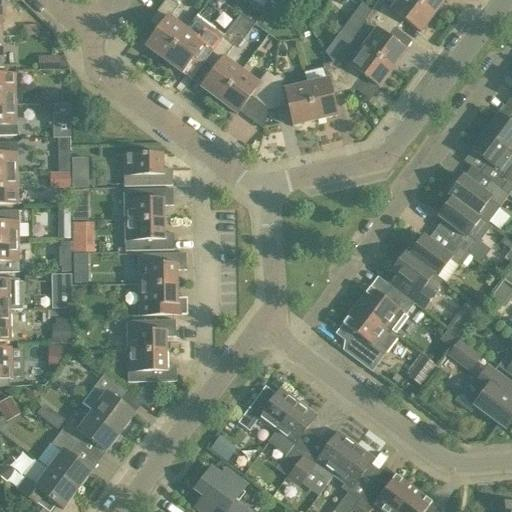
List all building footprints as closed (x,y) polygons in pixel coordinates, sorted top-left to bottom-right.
[(165,62),(188,31),(170,18),(177,7),(169,0),(164,0),(149,23),(160,31),(147,48),(165,62)] [(380,0),(372,11),(396,29),(403,19),(421,32),(434,14),(414,0),(398,0),(392,9),(388,6),(380,0)] [(414,0),(434,14),(443,0),(414,0)] [(367,23),(353,43),(363,49),(364,49),(394,70),(407,52),(389,39),(396,29),(372,11),(364,21),(367,23)] [(228,30),(254,50),(267,33),(240,13),(228,30)] [(188,31),(165,62),(183,75),(206,44),(188,31)] [(340,55),(334,63),(339,72),(353,95),(365,78),(379,88),(381,89),(394,70),(364,49),(363,49),(353,43),(343,57),(340,55)] [(221,104),(244,72),(225,59),(203,91),(221,104)] [(334,63),(324,65),(326,75),(339,72),(334,63)] [(262,85),(244,72),(221,104),(239,117),(251,99),(267,110),(271,92),(262,85)] [(273,88),(276,77),(268,72),(262,80),(273,88)] [(276,77),(273,88),(287,85),(284,75),(276,77)] [(0,107),(18,107),(18,76),(0,76),(0,107)] [(309,86),(318,123),(340,118),(331,81),(309,86)] [(295,129),(318,123),(309,86),(286,91),(295,129)] [(18,107),(0,107),(0,138),(19,138),(18,107)] [(485,134),(511,154),(511,126),(498,116),(485,134)] [(511,184),(508,182),(511,176),(511,154),(485,134),(472,152),(488,165),(480,176),(489,182),(507,196),(511,189),(511,184)] [(70,150),(70,139),(55,140),(55,150),(70,150)] [(0,175),(19,175),(18,145),(0,145),(0,175)] [(165,171),(165,157),(125,157),(126,189),(175,188),(174,171),(165,171)] [(19,175),(0,175),(0,206),(20,206),(19,175)] [(507,196),(489,182),(482,192),(463,177),(460,181),(457,179),(454,179),(445,190),(446,193),(449,196),(448,197),(451,200),(452,199),(480,220),(490,228),(491,227),(486,224),(507,196)] [(127,223),(167,222),(166,208),(175,208),(175,191),(126,192),(127,223)] [(476,246),(490,228),(480,220),(452,199),(451,200),(438,218),(457,233),(450,243),(468,256),(468,255),(479,263),(486,254),(476,246)] [(0,244),(21,244),(20,213),(0,213),(0,244)] [(167,222),(127,223),(127,253),(176,252),(176,235),(167,235),(167,222)] [(468,256),(450,243),(443,252),(423,238),(410,256),(406,254),(438,278),(450,261),(459,268),(468,256)] [(74,253),(92,253),(91,240),(73,240),(74,253)] [(21,244),(0,244),(0,274),(21,274),(21,244)] [(437,279),(438,278),(406,254),(392,273),(411,288),(404,298),(413,304),(422,311),(435,293),(426,286),(434,276),(437,279)] [(74,255),(73,279),(87,279),(88,255),(74,255)] [(140,287),(180,286),(180,272),(188,272),(188,255),(139,256),(140,287)] [(53,309),(72,308),(70,275),(51,276),(53,309)] [(19,285),(19,281),(0,281),(0,312),(12,312),(26,312),(26,309),(28,309),(27,285),(19,285)] [(180,286),(140,287),(141,318),(189,317),(189,300),(180,300),(180,286)] [(413,304),(404,298),(397,293),(389,303),(371,289),(357,307),(394,335),(394,334),(407,317),(404,316),(413,304)] [(479,309),(487,298),(477,291),(469,302),(479,309)] [(397,337),(394,334),(394,335),(357,307),(344,325),(361,338),(354,348),(373,362),(380,352),(384,355),(397,337)] [(12,312),(0,312),(0,343),(13,343),(12,312)] [(52,325),(52,342),(70,342),(70,320),(54,320),(54,325),(52,325)] [(129,354),(169,353),(169,339),(178,339),(177,322),(129,323),(129,354)] [(469,373),(481,356),(458,340),(446,356),(469,373)] [(13,349),(0,349),(0,381),(12,381),(14,381),(14,378),(24,377),(23,350),(13,350),(13,349)] [(511,352),(509,350),(497,367),(511,377),(511,352)] [(169,353),(129,354),(130,384),(179,383),(178,367),(169,367),(169,353)] [(471,379),(455,402),(470,413),(475,407),(506,431),(511,422),(511,399),(507,396),(503,393),(510,383),(505,380),(489,368),(477,383),(471,379)] [(94,413),(122,434),(137,415),(117,400),(124,391),(105,376),(83,405),(94,413)] [(278,434),(300,404),(282,391),(266,412),(255,404),(240,425),(251,433),(260,420),(276,432),(278,434)] [(11,397),(0,402),(0,412),(5,421),(20,413),(11,397)] [(289,479),(304,458),(293,450),(296,447),(318,417),(300,404),(278,434),(276,432),(267,443),(287,458),(278,470),(289,479)] [(44,405),(38,414),(58,428),(64,419),(44,405)] [(108,454),(122,434),(94,413),(81,429),(71,422),(62,434),(81,449),(88,439),(108,454)] [(74,458),(81,449),(62,434),(52,446),(63,454),(50,470),(79,492),(93,473),(74,458)] [(335,477),(357,447),(340,434),(315,467),(304,458),(289,479),(301,487),(310,474),(326,486),(333,475),(335,477)] [(217,440),(211,448),(228,460),(234,453),(217,440)] [(353,511),(362,501),(351,493),(375,460),(357,447),(335,477),(344,483),(340,488),(349,495),(336,511),(353,511)] [(248,511),(235,503),(244,491),(214,469),(197,492),(220,509),(217,511),(248,511)] [(64,511),(79,492),(50,470),(38,487),(27,480),(18,492),(37,506),(45,497),(64,511)] [(398,511),(415,490),(397,476),(383,495),(372,487),(362,501),(353,511),(368,511),(374,504),(384,511),(398,511)] [(398,511),(426,511),(433,504),(415,490),(398,511)] [(511,511),(511,503),(494,505),(494,511),(511,511)]
